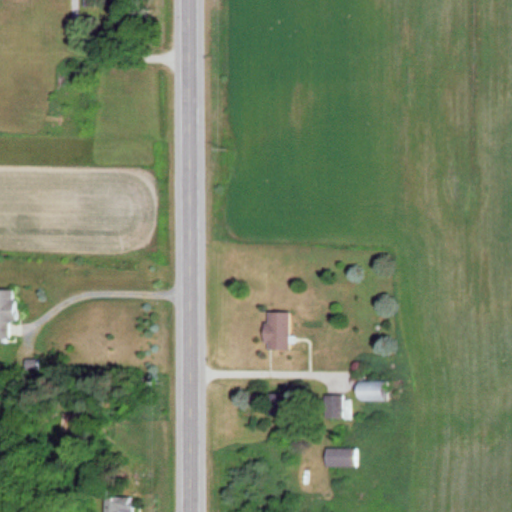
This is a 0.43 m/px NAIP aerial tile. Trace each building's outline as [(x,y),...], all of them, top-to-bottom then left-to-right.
[(0,288),(0,338),(18,338),(18,320),(24,320),(24,289),(0,288)] [(298,311),(274,311),(274,349),(298,349),(298,311)] [(366,399),(401,399),(401,379),(366,379),(366,399)] [(364,447),(330,447),(330,466),(364,466),(364,447)] [(110,499),(109,511),(140,511),(141,500),(110,499)]
